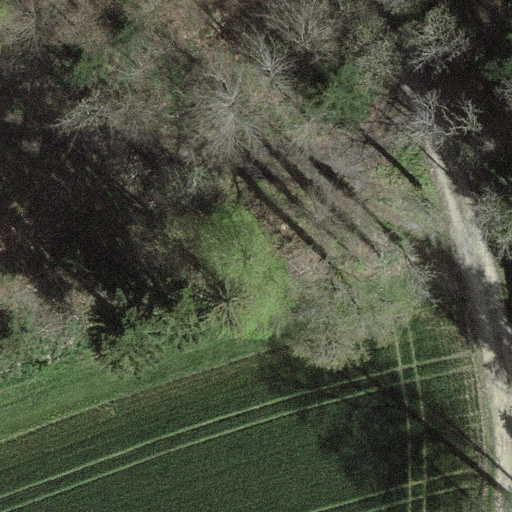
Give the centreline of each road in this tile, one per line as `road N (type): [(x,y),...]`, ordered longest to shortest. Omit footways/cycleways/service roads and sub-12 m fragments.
road 1 (track): [(508,511),(506,411),(492,320),(472,231),(395,0)]
road 2 (track): [(472,231),(0,98)]
